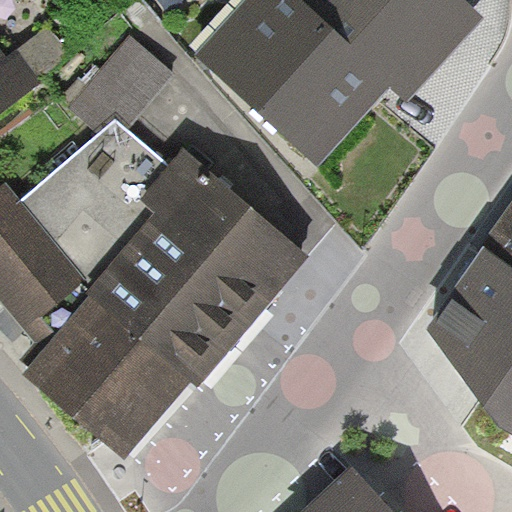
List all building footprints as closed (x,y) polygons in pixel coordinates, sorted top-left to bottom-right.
[(485,21),(461,0),(249,0),(196,58),(320,171),(388,97),(391,93),(406,106),(485,21)] [(50,29),(19,52),(40,80),(71,57),(50,29)] [(131,40),(70,111),(99,134),(115,120),(129,132),(175,76),(131,40)] [(8,62),(0,50),(0,116),(43,84),(40,80),(19,52),(8,62)] [(142,203),(170,169),(129,132),(115,120),(99,134),(21,204),(9,186),(0,193),(0,302),(43,354),(158,217),(142,203)] [(311,259),(184,153),(170,169),(142,203),(158,217),(43,354),(21,380),(123,465),(190,385),(200,393),(311,259)] [(511,205),(482,251),(511,273),(511,205)] [(511,273),(482,251),(422,332),(489,426),(511,440),(511,273)] [(399,511),(355,462),(299,511),(399,511)]
